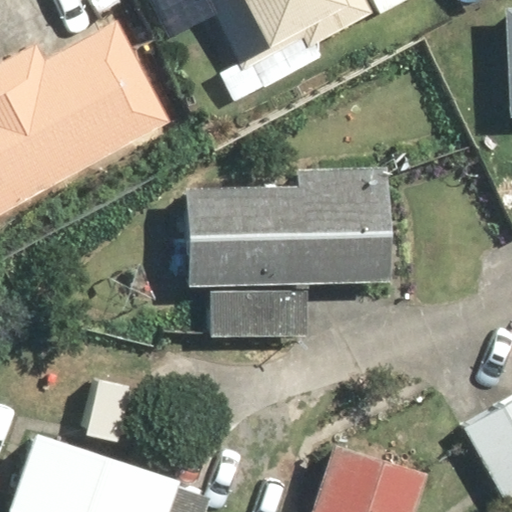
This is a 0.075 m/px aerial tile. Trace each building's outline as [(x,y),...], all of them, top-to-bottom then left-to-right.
[(203,0),(237,60),(291,30),(302,50),(363,16),(353,0),(203,0)] [(423,0),(357,0),(374,29),(423,0)] [(511,12),(484,14),(488,123),(511,122),(511,12)] [(0,212),(157,127),(102,27),(29,66),(20,49),(0,59),(0,212)] [(161,246),(167,293),(192,293),(193,342),(290,340),(289,291),(368,289),(364,242),(367,173),(277,175),(277,193),(165,195),(161,246)] [(511,395),(448,433),(491,505),(511,492),(511,395)] [(0,511),(188,511),(192,502),(9,444),(0,470),(0,511)] [(392,511),(401,483),(309,456),(291,511),(392,511)]
